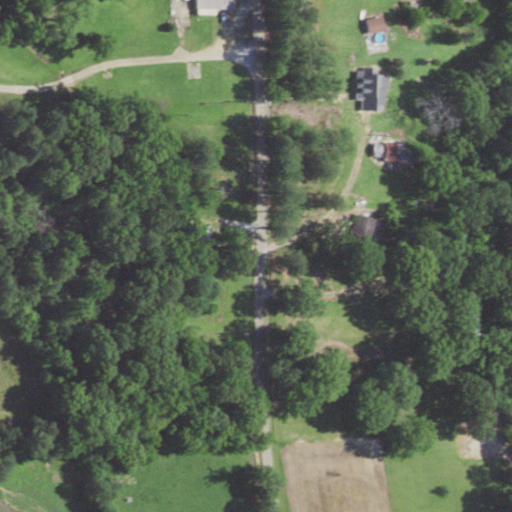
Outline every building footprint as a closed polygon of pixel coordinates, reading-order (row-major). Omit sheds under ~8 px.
[(193,0),(193,9),(232,9),(232,0),(193,0)] [(367,32),(382,29),(380,16),(365,19),(367,32)] [(384,74),(359,73),(357,108),(383,109),(384,74)] [(217,123),(207,123),(207,161),(217,161),(217,123)] [(410,144),(381,143),(380,161),(410,162),(410,144)] [(195,276),(214,274),(207,226),(189,229),(195,276)]
